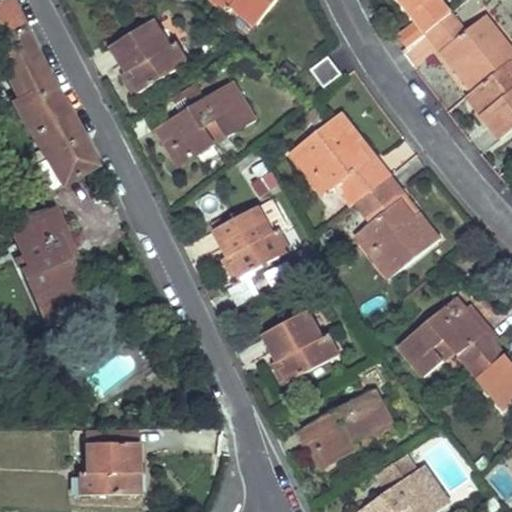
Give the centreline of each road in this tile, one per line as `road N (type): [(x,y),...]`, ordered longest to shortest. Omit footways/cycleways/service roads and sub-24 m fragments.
road 1 (residential): [(35,0),(285,511)]
road 2 (residential): [(343,0),(394,102),(511,230)]
